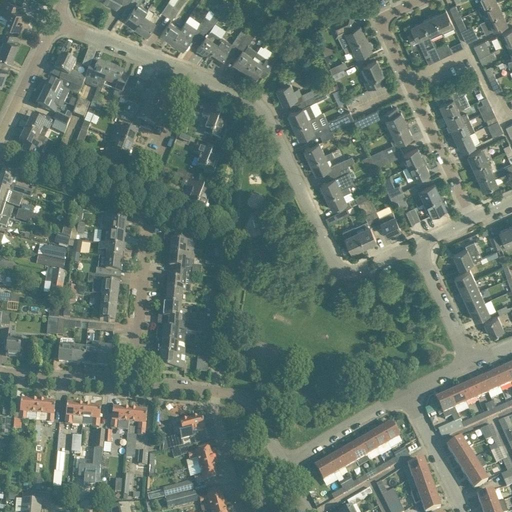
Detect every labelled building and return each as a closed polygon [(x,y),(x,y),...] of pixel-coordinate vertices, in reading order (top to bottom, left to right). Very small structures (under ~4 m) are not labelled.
[(21,7),(12,3),(4,0),(1,0),(1,1),(3,2),(0,9),(0,12),(1,13),(0,15),(0,21),(5,23),(5,24),(23,31),(24,26),(26,27),(28,22),(26,22),(28,19),(22,17),(23,14),(19,12),(21,7)] [(120,0),(101,0),(116,8),(120,0)] [(161,12),(166,16),(177,0),(169,0),(168,2),(161,12)] [(177,0),(166,16),(172,19),(179,9),(185,0),(177,0)] [(486,13),(488,19),(502,12),(496,1),(483,7),(478,9),(481,15),(486,13)] [(125,20),(135,27),(144,15),(147,10),(137,3),(135,5),(135,6),(125,20)] [(450,8),(456,20),(461,18),(460,14),(455,5),(450,8)] [(210,19),(203,30),(207,33),(208,33),(211,29),(218,19),(221,14),(217,10),(210,19)] [(445,10),(434,15),(442,33),(454,28),(445,10)] [(144,15),(135,27),(146,35),(155,22),(159,16),(154,12),(150,19),(144,15)] [(488,19),(483,21),(480,23),(485,34),(488,32),(494,30),(498,28),(507,24),(504,18),(506,17),(504,12),(502,12),(488,19)] [(434,15),(422,21),(428,34),(429,34),(431,38),(442,33),(434,15)] [(197,26),(203,30),(210,19),(205,16),(197,26)] [(346,32),(351,44),(365,37),(360,25),(355,27),(349,16),(330,25),(335,37),(346,32)] [(456,20),(461,31),(467,29),(461,18),(456,20)] [(239,66),(244,69),(253,57),(256,51),(248,45),(260,28),(259,28),(261,24),(255,20),(249,30),(232,54),(237,57),(233,62),(234,62),(233,64),(238,68),(239,66)] [(180,29),(171,41),(170,43),(175,46),(176,45),(182,49),(196,28),(186,21),(180,29)] [(428,34),(422,21),(410,26),(413,31),(407,34),(411,42),(421,37),(430,56),(425,58),(428,64),(440,58),(435,48),(431,38),(429,34),(428,34)] [(167,38),(171,41),(180,29),(170,22),(161,34),(160,36),(165,40),(167,38)] [(232,43),(221,36),(219,39),(206,58),(210,61),(212,59),(218,63),(227,50),(232,54),(249,30),(244,26),(241,30),(234,40),(232,43)] [(467,29),(461,31),(466,42),(477,37),(472,26),(467,29)] [(503,46),(503,47),(511,42),(511,27),(506,31),(501,33),(496,35),(502,47),(503,46)] [(0,47),(0,54),(2,55),(11,59),(18,43),(16,42),(18,36),(1,29),(0,30),(0,37),(4,39),(0,47)] [(203,40),(201,43),(197,48),(196,49),(196,50),(197,52),(198,53),(206,58),(221,36),(211,29),(208,33),(207,33),(206,35),(203,39),(203,40)] [(456,38),(447,42),(452,53),(460,48),(464,47),(458,36),(455,37),(456,38)] [(365,37),(351,44),(343,47),(346,53),(353,49),(359,61),(369,57),(366,51),(371,49),(370,48),(372,47),(369,41),(368,42),(365,37)] [(473,46),(479,58),(491,52),(485,40),(473,46)] [(447,42),(435,48),(440,58),(452,53),(447,42)] [(511,42),(503,47),(508,58),(511,56),(511,42)] [(276,45),(272,51),(278,55),(282,50),(276,45)] [(253,57),(244,69),(255,77),(258,72),(263,76),(278,55),(272,51),(267,58),(256,51),(253,57)] [(493,51),(491,52),(479,58),(482,64),(496,58),(493,51)] [(82,90),(83,83),(85,78),(72,72),(76,63),(61,57),(54,70),(62,74),(60,79),(71,85),(82,90)] [(364,81),(365,83),(368,89),(383,82),(380,74),(382,73),(376,60),(363,66),(369,79),(364,81)] [(329,68),(332,74),(344,68),(341,62),(329,68)] [(96,88),(98,89),(90,108),(95,110),(97,104),(96,104),(103,87),(104,87),(111,69),(99,64),(96,71),(89,69),(85,78),(83,83),(90,86),(92,81),(98,84),(96,88)] [(484,69),(490,80),(495,78),(493,73),(490,67),(484,69)] [(344,68),(332,74),(335,80),(346,74),(344,68)] [(113,95),(121,98),(126,87),(125,86),(128,80),(121,77),(123,73),(111,69),(104,87),(114,92),(113,95)] [(133,76),(129,88),(131,89),(135,90),(139,78),(133,76)] [(293,90),(287,76),(278,79),(282,87),(277,89),(283,103),(292,99),(301,94),(298,88),(293,90)] [(495,78),(490,80),(495,92),(501,90),(495,78)] [(68,91),(57,85),(49,81),(43,93),(56,100),(64,104),(69,92),(68,91)] [(148,82),(143,94),(149,96),(163,101),(167,89),(148,82)] [(471,83),(463,87),(466,93),(472,90),(472,86),(471,83)] [(324,97),(331,94),(330,92),(334,90),(335,92),(340,90),(339,89),(337,84),(331,87),(324,90),(304,99),(306,105),(310,104),(317,100),(324,97)] [(82,90),(71,85),(68,91),(69,92),(78,96),(82,90)] [(301,94),(304,99),(324,90),(322,85),(312,89),(312,88),(301,94)] [(126,87),(121,98),(127,101),(131,89),(129,88),(126,87)] [(439,104),(445,116),(459,110),(464,107),(459,96),(466,93),(463,87),(451,92),(454,98),(439,104)] [(56,100),(43,93),(37,105),(54,114),(57,107),(62,109),(65,104),(64,104),(56,100)] [(147,102),(144,108),(158,113),(160,107),(162,107),(164,102),(162,101),(163,101),(149,96),(143,94),(141,99),(147,102)] [(73,114),(84,119),(89,104),(78,100),(73,114)] [(226,131),(224,130),(227,123),(219,120),(220,116),(215,114),(217,108),(202,102),(200,109),(204,111),(202,117),(209,119),(203,133),(223,141),(226,131)] [(102,106),(97,104),(95,110),(96,110),(103,113),(104,109),(101,108),(102,106)] [(315,116),(310,104),(306,105),(302,107),(297,109),(288,114),(293,126),(308,119),(315,116)] [(158,113),(144,108),(138,106),(134,118),(123,114),(121,120),(130,124),(139,127),(151,131),(153,125),(156,118),(159,119),(161,114),(158,113)] [(386,120),(390,128),(405,121),(400,111),(399,112),(396,107),(380,115),(383,121),(386,120)] [(464,121),(469,119),(467,114),(462,116),(459,110),(445,116),(448,123),(446,124),(448,129),(450,128),(464,121)] [(331,129),(353,119),(349,111),(327,121),(328,124),(331,129)] [(366,114),(369,120),(377,117),(374,111),(366,114)] [(57,113),(54,121),(68,126),(70,119),(57,113)] [(354,120),(356,126),(369,120),(366,114),(354,120)] [(308,119),(293,126),(296,130),(294,132),(297,137),(299,137),(299,138),(308,134),(313,131),(310,125),(318,121),(315,116),(308,119)] [(486,120),(488,125),(497,120),(495,116),(486,120)] [(48,132),(51,126),(32,117),(26,129),(40,136),(43,129),(48,132)] [(450,128),(456,139),(469,133),(474,131),(469,119),(464,121),(450,128)] [(68,126),(54,121),(51,126),(53,127),(52,128),(65,134),(68,126)] [(405,121),(390,128),(394,138),(390,140),(393,145),(412,136),(405,121)] [(115,133),(113,138),(133,145),(139,127),(130,124),(129,126),(122,123),(118,134),(115,133)] [(317,129),(320,135),(331,129),(328,124),(317,129)] [(490,132),(493,137),(503,132),(501,129),(501,127),(490,132)] [(40,136),(26,129),(25,130),(23,130),(21,134),(23,135),(20,142),(25,144),(22,151),(40,159),(45,148),(41,146),(45,138),(40,136)] [(331,129),(320,135),(322,140),(334,135),(331,129)] [(469,133),(456,139),(461,151),(475,145),(480,143),(474,131),(469,133)] [(181,134),(179,139),(189,143),(191,138),(184,136),(181,134)] [(133,145),(113,138),(108,150),(108,149),(104,159),(119,165),(123,156),(128,158),(133,145)] [(199,141),(196,147),(193,153),(201,156),(197,166),(205,169),(203,173),(212,176),(218,160),(210,157),(212,153),(207,151),(209,145),(199,141)] [(304,149),(310,161),(324,154),(318,142),(304,149)] [(467,155),(473,166),(486,160),(492,158),(487,146),(481,149),(481,148),(467,155)] [(402,154),(408,166),(423,159),(417,147),(402,154)] [(370,154),(373,161),(385,155),(382,148),(370,154)] [(324,154),(310,161),(315,173),(330,166),(327,160),(334,156),(332,151),(324,155),(324,154)] [(385,155),(373,161),(376,167),(388,161),(385,155)] [(473,166),(478,178),(491,172),(497,169),(492,158),(486,160),(473,166)] [(334,164),(336,170),(348,165),(345,159),(334,164)] [(423,159),(408,166),(414,179),(429,171),(423,159)] [(348,165),(336,170),(339,176),(350,171),(348,165)] [(491,172),(478,178),(484,190),(486,189),(493,185),(497,183),(495,178),(504,174),(501,168),(497,169),(491,172)] [(0,175),(0,188),(9,191),(23,196),(31,198),(33,192),(11,185),(14,177),(19,179),(21,174),(8,170),(7,172),(2,170),(1,175),(0,175)] [(188,204),(196,207),(205,211),(211,194),(203,191),(204,187),(199,185),(201,180),(178,171),(176,177),(183,180),(181,186),(193,190),(189,201),(188,204)] [(320,184),(326,196),(340,189),(335,177),(320,184)] [(419,190),(425,202),(440,195),(434,183),(419,190)] [(387,190),(390,197),(402,191),(399,184),(387,190)] [(493,185),(486,189),(490,198),(497,194),(493,185)] [(337,205),(340,211),(347,207),(351,205),(349,200),(354,198),(348,186),(340,189),(326,196),(332,208),(337,205)] [(0,188),(0,202),(5,204),(19,208),(23,196),(9,191),(0,188)] [(167,192),(158,189),(155,196),(164,200),(167,192)] [(355,197),(357,203),(363,200),(370,196),(368,191),(355,197)] [(402,191),(390,197),(393,203),(397,201),(401,208),(408,205),(404,197),(405,197),(402,191)] [(442,201),(440,195),(425,202),(431,214),(447,207),(444,200),(442,201)] [(376,209),(370,196),(363,200),(375,224),(380,222),(387,235),(388,237),(393,234),(393,232),(400,229),(392,212),(379,217),(376,209)] [(367,220),(355,226),(364,246),(376,240),(370,227),(375,224),(363,200),(357,203),(363,215),(364,215),(367,220)] [(0,216),(9,220),(10,220),(13,209),(4,206),(5,204),(0,202),(0,216)] [(69,204),(67,210),(74,212),(76,206),(69,204)] [(347,207),(340,211),(334,213),(337,220),(350,214),(347,207)] [(40,215),(33,213),(21,210),(19,209),(16,219),(30,223),(31,219),(38,221),(40,215)] [(402,212),(404,216),(408,225),(415,222),(414,221),(419,219),(416,212),(411,214),(408,209),(402,212)] [(77,210),(74,228),(85,230),(85,225),(80,224),(82,211),(77,210)] [(0,216),(0,225),(6,228),(9,220),(0,216)] [(110,227),(109,232),(124,234),(125,221),(111,219),(102,218),(102,226),(110,227)] [(62,235),(71,237),(73,225),(65,223),(62,235)] [(364,246),(355,226),(354,226),(342,231),(352,251),(364,246)] [(506,246),(511,242),(511,228),(511,226),(499,232),(506,246)] [(77,234),(76,241),(83,242),(85,230),(74,228),(73,233),(77,234)] [(102,231),(101,243),(108,244),(123,246),(124,234),(109,232),(102,231)] [(71,237),(62,235),(58,234),(55,243),(68,247),(70,241),(71,237)] [(498,248),(499,250),(501,250),(496,235),(490,238),(494,249),(498,248)] [(22,247),(24,240),(8,236),(6,243),(22,247)] [(172,241),(170,254),(194,256),(194,251),(186,250),(187,244),(196,245),(197,237),(193,237),(180,236),(179,242),(172,241)] [(74,241),(72,254),(81,255),(83,242),(76,241),(74,241)] [(478,249),(476,246),(473,241),(464,245),(466,248),(453,255),(453,256),(451,257),(453,263),(456,262),(459,268),(473,262),(469,253),(478,249)] [(103,257),(106,258),(121,259),(123,246),(108,244),(101,243),(99,243),(98,251),(104,251),(103,257)] [(45,247),(43,256),(64,261),(66,251),(45,247)] [(499,256),(503,267),(507,265),(501,250),(499,250),(498,251),(500,255),(499,256)] [(481,259),(483,263),(498,256),(496,252),(481,259)] [(81,255),(72,254),(70,262),(79,263),(81,255)] [(177,267),(177,274),(192,275),(201,276),(201,267),(193,266),(193,261),(194,256),(170,254),(169,267),(177,267)] [(43,257),(42,265),(64,269),(65,262),(43,257)] [(97,269),(96,276),(110,277),(111,271),(120,272),(121,259),(106,258),(105,270),(97,269)] [(0,266),(13,269),(15,262),(0,259),(0,266)] [(454,276),(459,287),(474,280),(469,269),(454,276)] [(51,283),(63,285),(65,272),(53,271),(51,283)] [(191,275),(177,274),(176,279),(168,279),(167,291),(182,293),(190,294),(191,275)] [(103,287),(102,295),(117,296),(118,284),(110,283),(110,277),(96,276),(95,287),(103,287)] [(459,287),(464,298),(479,291),(474,280),(459,287)] [(49,294),(62,296),(63,285),(51,283),(49,294)] [(511,289),(511,290),(511,292),(511,300),(506,303),(507,305),(498,309),(500,314),(511,308),(511,289)] [(75,292),(68,291),(66,291),(65,304),(75,305),(76,292),(75,292)] [(167,291),(166,304),(166,305),(181,306),(182,293),(167,291)] [(464,298),(469,309),(484,302),(479,291),(464,298)] [(20,296),(11,296),(11,295),(0,294),(0,301),(11,303),(19,304),(20,296)] [(97,294),(95,307),(116,309),(117,296),(102,295),(97,294)] [(484,302),(469,309),(474,320),(489,313),(484,302)] [(170,318),(169,323),(187,325),(188,313),(180,312),(181,306),(166,305),(166,304),(164,304),(163,317),(170,318)] [(116,309),(95,307),(95,313),(100,314),(99,321),(114,322),(116,309)] [(1,314),(0,322),(0,325),(10,326),(11,315),(1,314)] [(497,315),(493,317),(484,322),(490,335),(503,329),(497,315)] [(74,329),(75,321),(66,320),(65,321),(58,320),(58,326),(57,335),(64,336),(64,328),(74,329)] [(185,337),(187,325),(169,323),(169,329),(164,329),(162,342),(177,343),(185,344),(186,337),(185,337)] [(6,357),(8,357),(19,358),(19,356),(21,356),(21,352),(22,352),(23,344),(22,344),(23,340),(20,340),(20,338),(8,337),(8,333),(0,332),(0,345),(4,346),(4,350),(6,350),(6,357)] [(157,354),(160,354),(161,354),(184,356),(185,349),(177,348),(177,343),(162,342),(162,349),(158,349),(157,354)] [(85,350),(84,364),(92,365),(91,367),(97,367),(97,365),(96,365),(98,344),(92,344),(91,350),(86,350),(85,350)] [(98,344),(96,365),(97,365),(110,366),(111,346),(98,344)] [(58,362),(71,363),(73,347),(60,345),(58,362)] [(71,363),(84,364),(85,350),(86,350),(86,347),(82,346),(82,349),(73,348),(73,347),(71,363)] [(184,356),(161,354),(160,354),(159,361),(160,361),(160,367),(183,369),(183,363),(185,362),(186,358),(184,356)] [(209,359),(199,358),(197,371),(207,372),(209,359)] [(504,369),(493,374),(499,389),(511,384),(504,369)] [(493,374),(481,379),(488,394),(499,389),(493,374)] [(481,379),(470,384),(477,399),(488,394),(481,379)] [(264,384),(262,389),(273,393),(275,389),(264,384)] [(470,384),(459,389),(466,404),(477,399),(470,384)] [(459,389),(448,394),(454,409),(466,404),(459,389)] [(448,394),(436,399),(438,403),(441,409),(441,410),(443,414),(445,419),(452,416),(454,422),(457,421),(460,420),(457,414),(454,409),(448,394)] [(27,413),(37,414),(38,401),(21,400),(20,410),(20,414),(19,421),(20,421),(26,421),(27,413)] [(55,403),(38,401),(37,414),(46,415),(46,424),(53,424),(55,403)] [(487,412),(483,414),(486,418),(497,413),(495,408),(493,402),(485,406),(487,412)] [(72,424),(82,425),(84,406),(67,404),(65,425),(72,425),(72,424)] [(506,404),(495,408),(497,413),(508,408),(506,404)] [(92,427),(99,428),(101,407),(84,406),(82,425),(92,426),(92,427)] [(427,414),(437,411),(435,406),(426,409),(427,414)] [(119,422),(129,423),(130,410),(113,408),(111,429),(118,430),(119,422)] [(130,410),(129,423),(139,424),(138,436),(145,437),(147,411),(130,410)] [(483,414),(472,419),(474,423),(486,418),(483,414)] [(181,421),(184,431),(184,434),(204,429),(201,416),(181,421)] [(472,419),(461,424),(463,428),(474,423),(472,419)] [(499,422),(504,433),(509,430),(504,419),(499,422)] [(463,428),(461,424),(460,420),(457,421),(454,422),(438,430),(442,438),(463,428)] [(391,424),(380,430),(388,444),(391,449),(402,443),(399,438),(391,424)] [(486,441),(492,438),(497,436),(492,425),(481,430),(486,441)] [(128,427),(126,458),(132,458),(135,458),(136,436),(134,436),(135,428),(128,427)] [(96,448),(103,449),(104,431),(98,430),(96,448)] [(380,430),(369,436),(377,451),(388,444),(380,430)] [(72,435),(71,452),(80,452),(81,436),(72,435)] [(369,436),(358,443),(366,457),(377,451),(369,436)] [(454,458),(467,449),(472,446),(466,436),(461,439),(447,447),(454,458)] [(489,448),(491,452),(502,447),(497,436),(492,438),(495,445),(489,448)] [(164,440),(163,452),(174,448),(171,438),(164,440)] [(103,450),(103,453),(110,454),(111,444),(104,443),(103,449),(103,450)] [(358,443),(347,449),(358,468),(369,462),(366,457),(358,443)] [(191,446),(172,451),(174,458),(188,454),(190,460),(196,458),(199,467),(213,463),(209,448),(193,453),(191,446)] [(496,464),(503,461),(507,459),(502,447),(491,452),(496,464)] [(394,454),(396,458),(398,462),(409,456),(404,448),(394,454)] [(81,461),(80,478),(84,478),(83,485),(85,485),(85,488),(92,488),(92,486),(94,486),(94,484),(96,484),(96,480),(100,481),(103,450),(93,449),(92,466),(85,465),(85,461),(81,461)] [(347,449),(337,455),(345,469),(348,474),(358,468),(347,449)] [(454,458),(460,468),(474,460),(467,449),(454,458)] [(138,465),(147,466),(148,452),(139,451),(138,465)] [(62,472),(64,453),(58,453),(56,472),(62,472)] [(334,475),(342,489),(345,493),(356,486),(354,482),(350,477),(344,481),(339,472),(345,469),(337,455),(326,461),(334,475)] [(460,468),(467,479),(480,470),(486,467),(480,457),(474,460),(460,468)] [(385,464),(387,469),(398,462),(396,458),(385,464)] [(501,475),(504,481),(511,477),(511,468),(507,459),(503,461),(508,472),(501,475)] [(323,482),(334,475),(326,461),(315,468),(323,482)] [(408,466),(412,478),(427,472),(423,461),(408,466)] [(171,487),(163,489),(165,498),(173,496),(193,491),(193,492),(194,491),(206,489),(204,481),(217,477),(213,463),(199,467),(201,475),(194,476),(195,482),(191,483),(191,482),(171,487)] [(374,470),(377,475),(387,469),(385,464),(374,470)] [(363,477),(366,481),(377,475),(374,470),(363,477)] [(480,470),(467,479),(474,490),(487,481),(480,470)] [(412,478),(416,490),(432,484),(427,472),(412,478)] [(354,482),(356,486),(366,481),(363,477),(354,482)] [(32,490),(42,491),(42,480),(33,480),(32,490)] [(377,484),(382,495),(387,493),(381,482),(377,484)] [(416,505),(420,501),(436,496),(432,484),(416,490),(412,493),(416,505)] [(341,511),(359,511),(356,505),(361,502),(361,501),(373,494),(370,488),(347,501),(350,508),(341,511)] [(172,498),(165,499),(168,509),(174,507),(174,508),(197,502),(196,501),(200,500),(201,505),(202,511),(207,511),(210,511),(225,508),(221,493),(208,496),(206,489),(194,491),(194,492),(172,498)] [(345,493),(342,489),(331,495),(333,499),(345,493)] [(477,497),(481,509),(497,503),(504,501),(499,489),(493,492),(493,491),(487,494),(477,497)] [(382,495),(388,507),(398,501),(393,490),(387,493),(382,495)] [(436,496),(420,501),(423,511),(428,511),(440,508),(436,496)] [(22,500),(20,511),(40,511),(41,501),(22,500)] [(388,507),(390,511),(403,511),(398,501),(388,507)] [(481,509),(482,511),(507,511),(504,501),(497,503),(481,509)]
